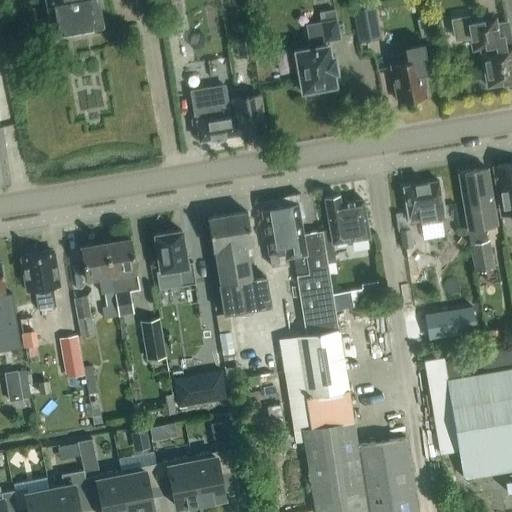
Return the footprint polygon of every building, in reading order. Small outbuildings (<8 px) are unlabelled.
[(97,0),(45,0),(52,34),(102,26),(97,0)] [(184,19),(180,0),(158,0),(162,23),(184,19)] [(375,6),(352,10),(358,43),(381,39),(375,6)] [(305,24),(310,48),(295,51),(302,90),(303,90),(303,93),(304,95),(307,96),(309,97),(313,97),(315,96),(317,94),(318,92),(319,90),(319,87),(334,84),(332,72),(335,71),(333,57),(329,58),(326,41),(340,38),(335,10),(320,13),(321,21),(305,24)] [(484,46),(485,50),(480,51),(487,86),(511,80),(511,44),(511,45),(507,22),(494,24),(493,18),(468,23),(473,48),(484,46)] [(250,25),(235,28),(239,58),(255,55),(250,25)] [(421,74),(429,73),(423,43),(404,47),(407,62),(390,65),(397,100),(425,95),(421,74)] [(228,100),(225,82),(190,88),(195,115),(190,118),(191,124),(196,127),(198,140),(210,138),(210,139),(215,142),(221,141),(225,136),(244,133),(242,119),(240,120),(239,113),(234,114),(233,106),(229,106),(228,100)] [(260,95),(228,100),(229,106),(233,106),(234,114),(239,113),(240,120),(242,119),(244,133),(249,132),(255,135),(260,134),(264,129),(265,129),(260,95)] [(0,181),(9,180),(1,126),(0,126),(0,181)] [(500,215),(511,212),(511,163),(492,167),(500,215)] [(475,269),(493,266),(488,240),(483,241),(481,226),(496,223),(486,168),(458,172),(467,228),(468,228),(475,269)] [(440,219),(444,218),(438,180),(402,186),(408,224),(420,222),(420,223),(441,220),(440,219)] [(332,243),(368,237),(362,199),(340,203),(338,195),(324,198),(332,243)] [(306,255),(302,233),(296,201),(260,208),(271,266),(288,263),(287,258),(293,257),(306,255)] [(253,255),(251,243),(246,211),(207,217),(212,250),(213,250),(219,283),(217,283),(222,313),(270,305),(265,275),(251,278),(247,256),(253,255)] [(410,228),(399,230),(402,248),(413,246),(410,228)] [(178,285),(194,282),(191,261),(186,262),(181,230),(154,234),(160,271),(176,268),(178,285)] [(296,335),(301,368),(305,395),(348,388),(338,328),(337,329),(321,230),(302,233),(306,255),(293,257),(305,334),(296,335)] [(130,238),(105,242),(117,315),(133,312),(129,289),(139,287),(130,238)] [(104,317),(117,315),(105,242),(80,246),(85,279),(98,277),(101,293),(104,293),(105,301),(101,302),(104,317)] [(56,286),(59,286),(53,251),(20,256),(26,291),(29,291),(29,290),(34,289),(37,309),(55,306),(52,286),(56,286)] [(0,330),(2,342),(19,339),(12,293),(6,294),(0,260),(0,330)] [(350,291),(332,294),(334,310),(353,307),(350,291)] [(94,335),(87,296),(74,298),(81,337),(94,335)] [(22,346),(38,345),(37,314),(21,315),(22,346)] [(216,316),(219,331),(230,329),(227,314),(216,316)] [(141,321),(146,359),(165,357),(159,319),(141,321)] [(234,352),(230,332),(219,334),(222,354),(234,352)] [(77,335),(59,338),(63,366),(82,363),(77,335)] [(511,341),(460,349),(463,371),(445,373),(443,354),(423,357),(437,451),(456,448),(460,474),(511,466),(511,341)] [(90,402),(97,401),(95,367),(87,367),(90,402)] [(19,384),(17,370),(4,372),(6,386),(19,384)] [(305,395),(288,398),(293,431),(301,430),(313,511),(417,511),(405,436),(357,443),(348,388),(305,395)] [(149,427),(152,440),(165,438),(162,424),(149,427)] [(130,432),(134,451),(150,447),(146,429),(130,432)] [(92,438),(77,441),(80,457),(95,454),(92,438)] [(12,468),(42,463),(39,448),(9,453),(12,468)] [(230,448),(191,456),(200,502),(223,498),(219,475),(235,472),(230,448)] [(167,460),(156,462),(159,479),(170,477),(176,507),(200,502),(191,456),(167,460)] [(156,462),(119,469),(127,511),(150,511),(152,511),(148,488),(160,485),(159,479),(156,462)] [(19,468),(20,482),(45,481),(44,467),(19,468)] [(63,486),(49,488),(53,511),(78,511),(75,496),(87,493),(84,476),(83,469),(61,474),(63,486)] [(127,511),(119,469),(84,476),(87,493),(99,491),(103,511),(127,511)] [(26,487),(13,490),(16,507),(28,505),(29,511),(53,511),(49,488),(27,493),(26,487)] [(2,498),(0,497),(0,511),(4,511),(4,510),(16,507),(13,490),(0,492),(2,498)]
